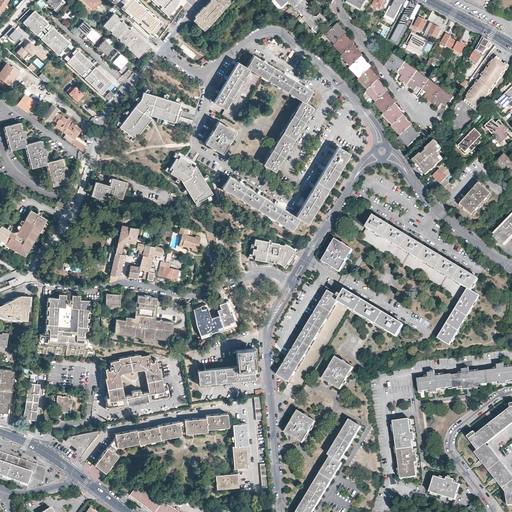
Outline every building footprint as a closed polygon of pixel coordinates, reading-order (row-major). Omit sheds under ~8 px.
[(63,6),(60,3),(63,1),(61,0),(45,0),(55,9),(54,9),(57,12),(63,6)] [(93,11),(80,0),(78,0),(76,2),(89,15),(93,11)] [(101,2),(99,0),(80,0),(93,11),(101,2)] [(153,35),(165,22),(141,0),(116,0),(117,0),(116,0),(124,0),(128,3),(124,8),(153,35)] [(169,18),(182,3),(179,0),(149,0),(157,8),(160,6),(163,8),(160,11),(169,18)] [(209,0),(194,16),(196,17),(193,20),(204,31),(231,0),(209,0)] [(283,8),(274,0),(272,2),(280,10),(283,8)] [(274,0),(283,8),(289,3),(296,11),(298,10),(305,18),(303,19),(312,29),(313,30),(314,28),(316,29),(319,26),(326,20),(321,14),(317,18),(316,17),(315,18),(308,11),(307,9),(308,8),(310,6),(304,0),(274,0)] [(370,4),(372,0),(347,0),(362,9),(365,2),(367,3),(370,4)] [(384,0),(375,0),(372,6),(379,10),(384,0)] [(402,4),(395,0),(387,15),(394,19),(402,4)] [(411,1),(390,40),(397,43),(408,22),(403,19),(405,16),(410,18),(417,4),(411,1)] [(327,12),(336,17),(337,18),(338,17),(331,4),(327,12)] [(305,18),(298,10),(296,11),(303,19),(305,18)] [(48,25),(34,12),(23,25),(37,38),(48,25)] [(151,50),(114,16),(103,28),(139,62),(151,50)] [(415,18),(409,28),(416,32),(418,28),(422,31),(426,22),(419,18),(418,20),(415,18)] [(77,28),(82,32),(80,35),(86,41),(89,38),(94,43),(100,35),(84,20),(77,28)] [(340,28),(336,24),(327,33),(330,37),(333,41),(335,40),(337,42),(334,44),(338,48),(338,49),(341,52),(342,50),(344,53),(342,55),(346,59),(346,60),(349,63),(350,61),(353,65),(350,67),(354,71),(354,72),(357,75),(359,74),(361,76),(359,79),(363,83),(363,84),(365,87),(367,85),(369,88),(367,90),(371,94),(370,95),(374,98),(375,97),(378,100),(376,101),(380,105),(380,106),(383,109),(384,108),(387,111),(384,113),(388,117),(391,121),(393,120),(395,123),(393,125),(396,128),(396,129),(399,132),(400,131),(403,133),(400,136),(403,139),(406,143),(408,142),(410,144),(418,137),(416,134),(417,133),(414,129),(413,130),(410,126),(411,126),(408,123),(410,121),(407,118),(405,119),(402,116),(403,116),(400,113),(402,111),(399,108),(398,108),(392,101),(393,99),(390,96),(389,97),(383,90),(385,88),(382,85),(381,85),(375,78),(376,76),(373,73),(367,66),(368,65),(365,61),(364,62),(358,54),(360,53),(357,49),(356,50),(350,43),(352,41),(349,38),(348,39),(344,36),(345,35),(342,32),(344,31),(341,27),(340,28)] [(433,25),(430,24),(426,32),(428,34),(436,38),(441,30),(433,25)] [(13,28),(5,36),(7,39),(9,37),(16,44),(23,38),(13,28)] [(53,29),(42,41),(60,58),(71,46),(53,29)] [(378,34),(375,39),(384,43),(387,39),(378,34)] [(453,50),(457,42),(450,38),(451,37),(446,34),(440,45),(445,48),(446,46),(453,50)] [(482,38),(475,49),(483,54),(490,43),(486,41),(482,38)] [(98,47),(103,52),(101,54),(104,57),(106,56),(113,47),(105,40),(98,47)] [(43,64),(49,58),(46,56),(49,53),(41,46),(37,48),(31,42),(25,49),(22,46),(15,53),(25,63),(30,58),(33,60),(36,57),(43,64)] [(466,47),(457,42),(453,50),(461,55),(466,47)] [(406,53),(412,57),(415,51),(412,49),(414,47),(410,45),(406,53)] [(110,59),(121,69),(119,71),(123,75),(129,68),(125,65),(128,61),(117,51),(117,52),(110,59)] [(482,57),(474,52),(470,59),(478,64),(482,57)] [(94,66),(79,53),(68,65),(84,78),(94,66)] [(453,98),(393,54),(384,66),(390,71),(392,69),(397,73),(398,72),(403,76),(400,80),(414,91),(418,86),(427,93),(424,98),(438,109),(441,104),(446,108),(453,98)] [(263,61),(253,55),(246,66),(237,61),(214,102),(225,109),(221,115),(234,123),(261,77),(300,100),(263,163),(275,170),(279,163),(288,148),(299,131),(308,115),(313,107),(304,102),(311,90),(302,85),(283,73),(263,61)] [(427,56),(422,64),(426,66),(431,57),(427,56)] [(431,57),(426,66),(430,68),(430,67),(432,63),(434,59),(431,57)] [(482,75),(478,81),(466,96),(467,97),(465,100),(477,108),(479,105),(480,106),(482,103),(481,102),(485,97),(486,98),(489,93),(489,92),(490,90),(491,91),(493,88),(492,87),(496,82),(497,83),(501,78),(500,77),(503,72),(504,73),(507,70),(505,69),(507,66),(497,58),(494,60),(493,60),(482,75)] [(18,71),(6,62),(0,71),(0,77),(9,84),(18,71)] [(113,84),(97,70),(87,81),(103,96),(113,84)] [(450,71),(447,77),(453,80),(456,75),(450,71)] [(49,80),(42,73),(39,76),(47,83),(49,80)] [(511,74),(502,89),(506,93),(498,101),(499,103),(496,106),(501,111),(509,104),(511,107),(511,106),(511,74)] [(68,77),(67,76),(62,81),(66,85),(74,78),(70,75),(68,77)] [(460,86),(464,89),(468,83),(464,80),(460,86)] [(21,98),(17,104),(28,112),(35,102),(34,101),(35,100),(31,96),(33,93),(25,87),(19,96),(21,98)] [(73,89),(71,87),(66,91),(77,101),(83,94),(75,87),(73,89)] [(138,99),(117,125),(130,135),(131,132),(135,136),(148,119),(145,117),(148,113),(174,122),(178,109),(174,109),(175,102),(138,92),(138,99)] [(86,143),(77,136),(79,132),(75,129),(74,131),(72,129),(75,125),(72,123),(71,124),(70,126),(68,125),(69,123),(71,120),(68,118),(67,119),(60,114),(57,117),(59,119),(56,122),(57,123),(55,126),(66,134),(72,138),(70,142),(80,150),(84,153),(86,143)] [(496,123),(492,119),(485,126),(504,146),(511,139),(505,132),(508,129),(499,120),(496,123)] [(236,131),(218,120),(205,142),(223,153),(236,131)] [(22,130),(20,122),(4,126),(10,150),(26,146),(32,168),(47,164),(53,186),(68,182),(66,173),(69,173),(67,166),(65,167),(63,158),(47,162),(45,155),(46,155),(44,148),(43,149),(41,140),(25,144),(24,137),(25,137),(23,130),(22,130)] [(482,136),(475,129),(458,145),(465,152),(469,148),(472,151),(481,142),(478,139),(482,136)] [(64,138),(70,142),(72,138),(66,134),(64,138)] [(434,149),(439,144),(435,140),(412,160),(419,168),(425,174),(443,158),(437,152),(434,149)] [(349,153),(336,145),(334,149),(325,164),(315,181),(305,198),(295,214),(290,211),(280,205),(264,195),(241,182),(230,175),(222,188),(292,229),(299,218),(307,223),(349,153)] [(511,160),(504,153),(496,162),(504,170),(511,173),(511,160)] [(193,163),(180,155),(178,158),(174,156),(169,164),(173,167),(169,172),(180,177),(192,198),(196,196),(198,199),(208,191),(193,163)] [(451,173),(443,165),(433,176),(441,183),(445,178),(451,173)] [(127,182),(113,178),(111,186),(97,182),(92,196),(107,200),(108,195),(122,199),(127,182)] [(482,188),(478,184),(472,191),(473,191),(467,198),(466,197),(461,204),(464,208),(472,215),(473,214),(472,213),(474,211),(475,212),(479,208),(478,207),(483,201),(484,202),(488,198),(487,197),(489,195),(490,195),(491,194),(483,187),(482,188)] [(445,188),(440,193),(442,195),(445,192),(446,192),(450,188),(448,185),(445,188)] [(0,241),(26,257),(47,219),(31,210),(18,232),(16,235),(13,233),(0,225),(0,241)] [(381,220),(373,216),(367,227),(467,288),(471,291),(478,279),(467,272),(452,263),(431,250),(416,241),(395,229),(381,220)] [(511,235),(511,216),(490,238),(494,242),(497,239),(503,245),(511,235)] [(138,228),(122,224),(118,241),(124,242),(123,243),(124,243),(126,243),(131,244),(134,245),(134,243),(135,243),(136,240),(138,228)] [(187,235),(189,228),(181,226),(179,233),(182,233),(181,239),(184,240),(183,245),(192,247),(192,249),(197,251),(201,236),(200,236),(201,232),(192,230),(190,236),(187,235)] [(179,246),(192,249),(192,247),(183,245),(184,240),(181,239),(179,246)] [(352,250),(335,239),(322,261),(331,266),(335,269),(339,272),(352,250)] [(284,246),(255,240),(252,259),(276,262),(283,267),(287,262),(290,264),(295,256),(291,254),(293,250),(285,244),(284,246)] [(118,241),(118,242),(115,253),(121,253),(123,243),(124,242),(118,241)] [(153,254),(155,246),(151,246),(147,245),(138,243),(137,245),(137,247),(137,248),(137,249),(138,249),(139,249),(140,249),(138,254),(142,256),(152,257),(153,254)] [(163,248),(155,246),(153,254),(161,256),(160,260),(161,260),(165,261),(168,250),(163,248)] [(173,250),(168,249),(168,250),(165,261),(161,260),(158,275),(170,278),(172,278),(171,280),(176,281),(179,270),(166,266),(167,263),(171,258),(173,250)] [(121,253),(115,253),(115,254),(113,262),(110,275),(118,275),(119,275),(124,254),(121,253)] [(151,262),(152,258),(152,257),(142,256),(139,266),(140,266),(140,269),(144,270),(148,271),(150,267),(151,262)] [(155,265),(153,263),(151,262),(150,267),(148,271),(147,278),(152,279),(155,268),(155,267),(155,265)] [(129,276),(138,277),(140,269),(140,266),(139,266),(131,265),(129,276)] [(289,382),(338,302),(345,290),(346,288),(338,284),(330,279),(324,289),(328,291),(277,375),(289,382)] [(471,291),(467,288),(462,298),(460,300),(451,316),(442,330),(437,338),(449,345),(479,296),(471,291)] [(350,309),(396,337),(403,325),(394,320),(375,308),(352,295),(345,290),(338,302),(350,309)] [(113,306),(113,305),(113,303),(118,304),(120,304),(120,294),(107,293),(106,305),(113,306)] [(76,298),(76,295),(73,295),(72,300),(70,300),(70,303),(72,303),(71,308),(78,309),(76,331),(76,333),(72,333),(73,331),(70,330),(69,332),(63,332),(63,330),(60,329),(60,331),(56,331),(57,329),(58,307),(65,307),(66,303),(68,303),(68,300),(66,299),(66,294),(62,294),(62,297),(60,298),(58,298),(47,297),(46,309),(48,309),(51,312),(50,314),(46,314),(46,318),(48,318),(50,321),(49,323),(45,322),(45,326),(47,327),(49,329),(49,332),(47,332),(47,335),(38,334),(37,348),(40,348),(42,351),(42,353),(45,353),(46,352),(46,349),(49,349),(51,351),(50,352),(50,353),(54,354),(54,353),(55,350),(58,350),(59,352),(59,353),(59,354),(63,355),(64,346),(66,347),(65,355),(69,355),(69,354),(69,353),(71,351),(74,351),(74,354),(74,355),(77,356),(78,355),(78,354),(80,352),(83,352),(83,355),(83,356),(86,357),(86,356),(86,355),(89,353),(92,353),(93,339),(84,338),(84,336),(83,335),(83,332),(86,330),(88,331),(88,327),(84,326),(84,323),(86,322),(89,322),(89,318),(85,318),(85,315),(87,313),(90,314),(90,309),(86,309),(86,306),(88,304),(90,304),(91,301),(80,300),(78,300),(76,298)] [(29,300),(29,296),(24,295),(22,295),(21,295),(20,296),(14,298),(14,301),(13,301),(12,301),(9,301),(5,303),(5,304),(4,307),(2,307),(0,306),(0,315),(4,315),(4,316),(8,317),(13,318),(17,318),(22,319),(28,319),(29,309),(29,305),(29,300)] [(154,320),(157,297),(149,296),(149,295),(145,295),(145,296),(138,295),(135,317),(126,316),(125,320),(116,319),(114,333),(167,339),(167,336),(172,332),(173,322),(164,321),(163,323),(161,322),(159,320),(154,320)] [(206,303),(192,308),(195,318),(209,313),(206,303)] [(234,313),(215,320),(218,331),(238,324),(234,313)] [(8,333),(0,330),(0,343),(6,345),(8,333)] [(253,348),(236,350),(237,366),(198,370),(199,383),(255,378),(254,370),(255,370),(253,348)] [(166,392),(169,391),(168,388),(167,388),(167,385),(168,385),(167,382),(166,383),(166,381),(163,382),(159,366),(158,364),(157,364),(156,358),(164,356),(164,351),(152,350),(140,353),(140,351),(118,356),(118,357),(112,359),(113,362),(113,363),(113,364),(112,363),(111,363),(110,363),(110,364),(109,364),(109,365),(109,366),(110,366),(110,367),(110,368),(109,367),(105,368),(107,375),(106,375),(106,376),(105,377),(107,384),(108,383),(109,386),(107,386),(108,393),(105,394),(106,396),(105,396),(105,398),(106,398),(107,401),(106,401),(106,404),(109,404),(109,406),(114,405),(114,404),(115,404),(115,405),(117,404),(117,403),(121,402),(121,404),(135,401),(135,399),(141,398),(141,400),(155,397),(155,396),(159,395),(159,396),(161,396),(161,394),(162,394),(162,395),(167,394),(166,392)] [(353,368),(336,357),(323,379),(331,384),(340,389),(353,368)] [(435,392),(434,390),(434,387),(437,387),(437,389),(452,387),(452,389),(463,387),(467,387),(467,384),(470,384),(471,389),(481,387),(481,385),(499,382),(502,382),(502,379),(505,379),(506,381),(511,380),(511,367),(504,368),(504,364),(497,365),(497,369),(469,373),(469,369),(462,370),(462,374),(451,376),(451,374),(435,376),(435,372),(428,373),(428,377),(417,379),(419,392),(430,390),(430,393),(435,392)] [(4,419),(9,421),(10,414),(11,409),(9,409),(10,404),(8,404),(11,382),(12,382),(12,381),(13,381),(14,381),(14,380),(15,380),(15,379),(14,379),(14,378),(13,378),(13,377),(12,377),(12,371),(12,370),(0,368),(0,412),(1,412),(0,418),(4,419)] [(39,374),(31,373),(26,417),(36,418),(40,385),(38,385),(39,374)] [(68,407),(71,407),(72,404),(73,398),(69,397),(69,396),(63,395),(63,396),(61,395),(58,394),(57,400),(57,401),(56,405),(59,405),(59,407),(58,407),(57,407),(57,408),(57,409),(58,410),(59,410),(60,409),(62,409),(62,410),(66,411),(66,408),(68,407)] [(262,396),(255,397),(257,420),(264,420),(262,396)] [(507,498),(508,504),(511,503),(511,476),(486,444),(511,423),(511,402),(509,403),(509,407),(510,407),(510,409),(477,436),(475,434),(476,433),(473,430),(470,433),(467,436),(469,439),(470,440),(470,441),(477,450),(474,453),(481,461),(496,479),(506,491),(507,498)] [(315,422),(298,411),(285,432),(302,443),(308,434),(315,422)] [(185,419),(184,420),(186,433),(187,433),(186,432),(192,432),(197,432),(197,431),(203,431),(208,431),(207,428),(214,427),(214,428),(219,427),(224,426),(225,427),(229,426),(229,424),(228,413),(220,414),(219,413),(210,414),(206,415),(206,417),(198,418),(198,417),(189,418),(189,419),(185,419)] [(330,456),(296,511),(312,511),(319,501),(328,486),(338,469),(342,463),(340,461),(347,450),(357,433),(361,427),(349,419),(328,455),(330,456)] [(396,436),(397,438),(399,438),(400,440),(397,440),(397,443),(396,443),(398,458),(399,458),(400,460),(402,460),(403,462),(400,462),(400,465),(399,465),(401,479),(418,477),(416,463),(419,463),(417,455),(415,455),(413,441),(415,441),(414,433),(412,433),(410,420),(393,422),(395,436),(396,436)] [(182,433),(179,421),(172,422),(171,422),(162,424),(158,425),(157,426),(150,427),(141,429),(140,430),(136,430),(136,429),(128,431),(128,430),(119,432),(119,433),(115,433),(115,437),(109,445),(108,446),(105,450),(102,453),(103,454),(100,458),(99,458),(94,464),(97,466),(103,470),(106,472),(109,469),(108,469),(112,464),(116,459),(116,458),(118,455),(119,456),(119,455),(115,451),(118,447),(119,447),(118,446),(124,445),(124,446),(129,445),(129,444),(135,443),(135,444),(139,443),(139,444),(140,444),(140,443),(145,442),(145,443),(151,442),(151,441),(156,440),(161,439),(161,438),(167,437),(172,436),(172,435),(178,434),(178,435),(182,434),(182,433)] [(246,422),(233,423),(234,426),(234,429),(233,429),(234,435),(235,441),(234,441),(234,445),(232,445),(232,446),(233,446),(233,452),(232,452),(233,457),(234,457),(234,463),(233,463),(234,467),(237,467),(247,466),(247,458),(246,449),(246,444),(248,444),(248,437),(247,428),(246,422)] [(69,436),(66,440),(69,442),(71,443),(72,443),(78,447),(75,450),(81,455),(100,430),(69,436)] [(0,476),(27,486),(30,478),(32,473),(34,474),(37,467),(31,465),(32,463),(28,462),(19,458),(16,457),(15,459),(7,456),(0,453),(0,476)] [(32,473),(30,478),(42,483),(48,468),(43,467),(32,463),(31,465),(37,467),(34,474),(32,473)] [(263,488),(270,487),(268,463),(260,463),(263,488)] [(237,472),(234,472),(230,473),(230,472),(220,473),(220,474),(216,474),(217,487),(222,486),(223,487),(229,486),(233,486),(234,486),(239,486),(237,472)] [(446,480),(434,477),(430,492),(455,500),(460,484),(454,482),(455,480),(447,478),(446,480)] [(181,511),(163,500),(161,502),(137,488),(132,494),(143,502),(150,507),(156,511),(181,511)]
